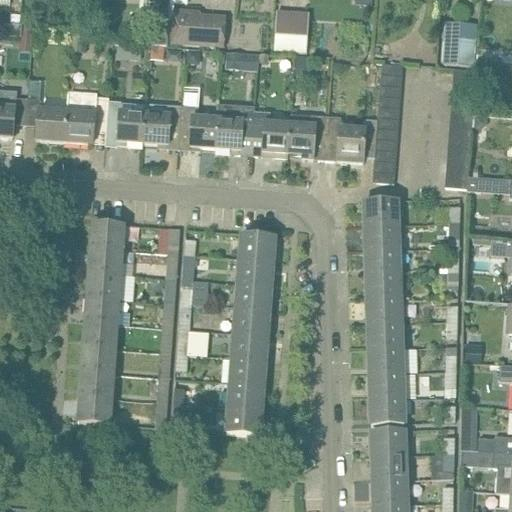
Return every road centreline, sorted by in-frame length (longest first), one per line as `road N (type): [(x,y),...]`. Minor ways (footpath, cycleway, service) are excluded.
road 1 (unclassified): [(0,181),(304,202),(325,226)]
road 2 (unclassified): [(334,511),(325,226)]
